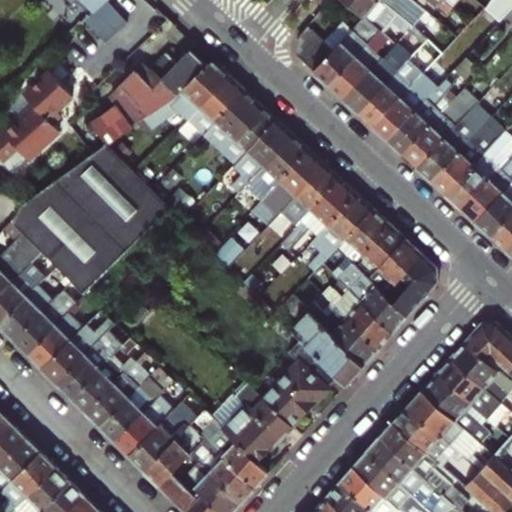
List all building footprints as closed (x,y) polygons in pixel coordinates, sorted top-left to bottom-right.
[(57,0),(81,21),(104,0),(57,0)] [(373,7),(390,21),(392,18),(401,25),(406,20),(382,0),(346,0),(354,6),(366,16),(373,7)] [(399,6),(403,0),(382,0),(406,20),(412,25),(417,20),(411,16),(399,6)] [(420,5),(414,0),(403,0),(399,6),(411,16),(420,5)] [(414,0),(420,5),(425,10),(429,5),(423,0),(414,0)] [(511,0),(492,0),(506,14),(511,7),(511,0)] [(366,16),(365,17),(380,29),(382,31),(390,21),(373,7),(366,16)] [(362,20),(353,30),(334,49),(315,69),(314,70),(329,84),(367,43),(376,33),(380,29),(365,17),(362,20)] [(406,20),(401,25),(407,30),(412,25),(406,20)] [(412,25),(407,30),(422,43),(427,38),(412,25)] [(297,52),(315,69),(334,49),(323,39),(322,40),(307,26),(298,38),(297,52)] [(376,33),(367,43),(329,84),(344,98),(396,43),(382,31),(380,29),(376,33)] [(442,51),(427,38),(422,43),(418,47),(433,60),(442,51)] [(397,42),(396,43),(344,98),(358,111),(396,70),(392,66),(407,50),(397,42)] [(104,143),(144,117),(180,94),(208,64),(191,49),(172,69),(162,79),(152,70),(145,62),(107,101),(113,106),(89,119),(104,143)] [(407,59),(411,54),(407,50),(392,66),(396,70),(407,59)] [(180,94),(144,117),(149,122),(154,117),(161,123),(180,105),(190,114),(199,105),(200,106),(214,91),(212,89),(228,73),(213,59),(208,64),(180,94)] [(358,111),(373,125),(411,84),(421,73),(407,59),(396,70),(358,111)] [(163,60),(152,70),(162,79),(172,69),(163,60)] [(0,144),(23,169),(70,126),(61,116),(87,92),(60,63),(31,90),(39,99),(0,135),(0,144)] [(421,73),(411,84),(421,93),(433,81),(423,72),(421,73)] [(214,91),(200,106),(178,129),(191,142),(198,135),(203,131),(200,128),(211,117),(215,121),(245,89),(228,73),(212,89),(214,91)] [(411,84),(373,125),(388,139),(438,86),(433,81),(421,93),(411,84)] [(431,102),(443,90),(438,86),(388,139),(402,153),(441,112),(431,102)] [(277,119),(245,89),(215,121),(247,150),(277,119)] [(452,100),(443,90),(431,102),(441,112),(452,100)] [(452,100),(441,112),(450,121),(466,105),(456,96),(452,100)] [(471,109),(456,126),(466,135),(475,126),(472,123),(484,110),(477,103),(471,109)] [(417,166),(456,126),(471,109),(466,105),(450,121),(441,112),(402,153),(417,166)] [(417,166),(432,180),(460,150),(491,117),(490,115),(493,111),(489,107),(485,111),(484,110),(472,123),(475,126),(466,135),(456,126),(417,166)] [(446,193),(497,139),(491,133),(499,124),(491,117),(460,150),(432,180),(446,193)] [(277,119),(247,150),(231,166),(249,183),(280,152),(277,149),(293,133),(277,119)] [(505,130),(499,124),(491,133),(497,139),(505,131),(505,130)] [(446,193),(462,208),(511,153),(511,137),(505,131),(497,139),(446,193)] [(280,152),(249,183),(264,197),(277,184),(310,149),(293,133),(277,149),(280,152)] [(71,281),(84,293),(167,205),(148,187),(132,171),(104,143),(16,199),(9,219),(24,234),(42,252),(56,266),(71,281)] [(264,197),(280,213),(288,205),(311,181),(309,178),(324,162),(310,149),(277,184),(264,197)] [(476,221),(511,182),(511,153),(462,208),(476,221)] [(288,205),(280,213),(297,228),(304,222),(303,221),(312,211),(311,209),(341,178),(324,162),(309,178),(311,181),(288,205)] [(358,194),(341,178),(311,209),(312,211),(303,221),(304,222),(318,235),(358,194)] [(511,182),(476,221),(491,235),(511,211),(511,182)] [(358,194),(318,235),(326,243),(325,245),(326,246),(322,250),(328,256),(337,247),(374,208),(358,194)] [(374,208),(337,247),(353,263),(390,224),(374,208)] [(511,211),(491,235),(505,248),(511,240),(511,211)] [(353,263),(370,280),(407,239),(390,224),(353,263)] [(42,252),(24,234),(0,257),(0,294),(32,263),(42,252)] [(407,239),(370,280),(386,295),(390,290),(403,277),(423,254),(407,239)] [(316,256),(323,263),(328,256),(322,250),(316,256)] [(437,267),(423,254),(403,277),(411,284),(398,298),(390,290),(386,295),(407,316),(437,282),(437,267)] [(0,322),(37,285),(46,277),(32,263),(0,294),(0,322)] [(407,316),(386,295),(370,280),(353,263),(338,279),(341,281),(392,332),(407,316)] [(307,278),(292,294),(303,305),(318,289),(307,278)] [(326,297),(335,306),(378,348),(392,332),(341,281),(326,297)] [(41,289),(37,285),(0,322),(0,325),(13,339),(52,300),(42,289),(41,289)] [(52,300),(13,339),(28,353),(66,314),(74,307),(60,293),(52,300)] [(292,330),(301,338),(338,375),(347,383),(363,365),(312,315),(303,305),(292,294),(283,303),(298,317),(295,320),(298,323),(292,330)] [(85,295),(79,301),(94,317),(100,311),(85,295)] [(378,348),(335,306),(328,314),(320,307),(312,315),(363,365),(378,348)] [(100,311),(94,317),(78,333),(71,340),(43,368),(57,382),(96,342),(107,331),(115,323),(101,310),(100,311)] [(59,328),(66,321),(70,318),(66,314),(28,353),(43,368),(71,340),(59,328)] [(78,333),(66,321),(59,328),(71,340),(78,333)] [(482,324),(466,341),(511,382),(511,336),(496,322),(482,324)] [(115,323),(107,331),(110,334),(99,345),(96,342),(57,382),(71,396),(113,354),(120,348),(130,338),(115,323)] [(130,338),(120,348),(126,354),(137,344),(130,338)] [(264,397),(293,424),(328,388),(326,387),(338,375),(301,338),(289,350),(299,361),(264,397)] [(451,358),(501,403),(511,390),(511,382),(466,341),(451,358)] [(86,411),(131,365),(125,359),(122,363),(113,354),(71,396),(86,411)] [(451,358),(436,374),(487,419),(501,403),(451,358)] [(137,359),(131,365),(86,411),(101,425),(139,386),(133,381),(146,368),(137,359)] [(158,366),(148,377),(153,383),(156,380),(164,388),(172,380),(158,366)] [(487,419),(436,374),(422,390),(465,429),(473,435),(487,419)] [(258,461),(293,424),(264,397),(245,378),(233,390),(246,403),(223,427),(258,461)] [(169,389),(178,403),(191,395),(182,381),(169,389)] [(139,386),(101,425),(115,440),(153,401),(139,386)] [(409,405),(461,452),(466,447),(456,438),(465,429),(422,390),(409,405)] [(153,401),(115,440),(129,454),(168,415),(153,401)] [(168,415),(129,454),(145,469),(190,424),(195,420),(186,411),(178,404),(172,411),(171,411),(168,415)] [(409,405),(394,422),(439,462),(443,466),(451,457),(458,463),(474,478),(482,470),(466,456),(461,452),(409,405)] [(195,420),(198,416),(189,407),(186,411),(195,420)] [(0,410),(0,434),(12,422),(0,410)] [(258,461),(223,427),(205,410),(198,416),(195,420),(190,424),(204,438),(255,486),(268,471),(258,461)] [(0,434),(0,462),(26,436),(12,422),(0,434)] [(380,437),(444,494),(454,483),(441,471),(438,475),(432,469),(439,462),(394,422),(380,437)] [(176,466),(180,462),(190,452),(204,438),(190,424),(145,469),(159,484),(176,466)] [(26,436),(0,462),(0,486),(2,489),(41,450),(26,436)] [(451,501),(444,494),(380,437),(367,452),(433,511),(444,511),(453,502),(451,501)] [(255,486),(204,438),(190,452),(211,472),(242,501),(255,486)] [(488,449),(495,455),(504,446),(496,439),(488,449)] [(466,456),(482,470),(489,462),(473,448),(466,456)] [(41,450),(2,489),(1,489),(9,497),(4,502),(0,506),(0,511),(10,511),(11,511),(56,466),(41,450)] [(180,462),(176,466),(224,511),(232,511),(242,501),(211,472),(190,452),(180,462)] [(354,466),(403,511),(433,511),(367,452),(354,466)] [(511,469),(511,470),(495,455),(489,462),(482,470),(474,478),(466,487),(494,511),(501,511),(511,500),(511,469)] [(451,457),(443,466),(450,472),(458,463),(451,457)] [(454,483),(444,494),(451,501),(465,486),(450,472),(443,466),(439,462),(432,469),(438,475),(441,471),(454,483)] [(12,511),(38,511),(71,480),(56,466),(11,511),(12,511)] [(224,511),(176,466),(159,484),(187,511),(224,511)] [(403,511),(354,466),(341,481),(373,511),(403,511)] [(38,511),(66,511),(85,494),(71,480),(38,511)] [(373,511),(341,481),(327,497),(343,511),(373,511)] [(494,511),(466,487),(465,486),(451,501),(453,502),(463,511),(494,511)] [(0,490),(0,497),(4,502),(9,497),(1,489),(0,490)] [(85,494),(66,511),(94,511),(99,508),(85,494)] [(313,511),(343,511),(327,497),(313,511)]
